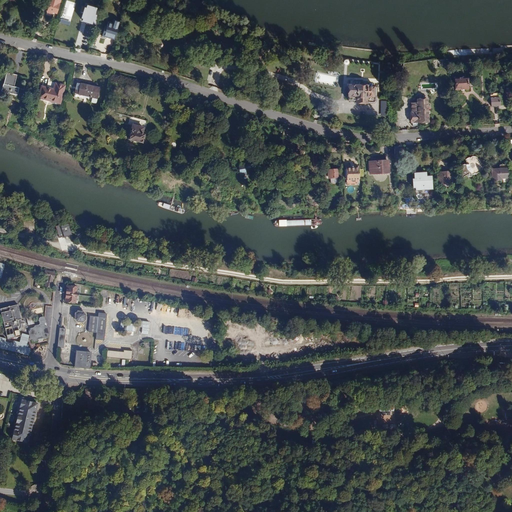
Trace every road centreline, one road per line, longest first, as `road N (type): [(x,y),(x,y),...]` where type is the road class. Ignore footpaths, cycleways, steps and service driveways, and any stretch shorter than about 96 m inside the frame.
road 1 (residential): [(511,130),(340,136),(114,64),(0,39)]
road 2 (residential): [(511,276),(277,281),(28,236)]
road 3 (primary): [(380,360),(259,375),(52,369)]
road 4 (primary): [(59,375),(264,380),(380,360)]
road 5 (tertiary): [(59,375),(40,511)]
road 6 (primary): [(511,345),(380,360)]
